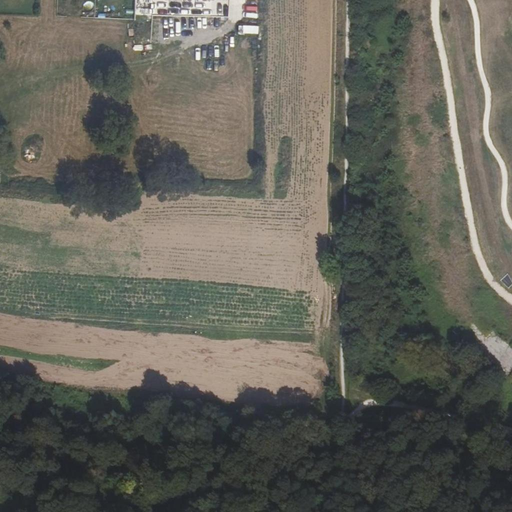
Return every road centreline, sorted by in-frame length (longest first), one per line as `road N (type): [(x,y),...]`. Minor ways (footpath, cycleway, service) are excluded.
road 1 (track): [(341,416),(350,0)]
road 2 (track): [(434,0),(479,261),(511,297)]
road 3 (track): [(341,416),(345,443),(375,466),(427,487),(511,500)]
road 4 (track): [(511,435),(407,402),(373,401),(341,416)]
